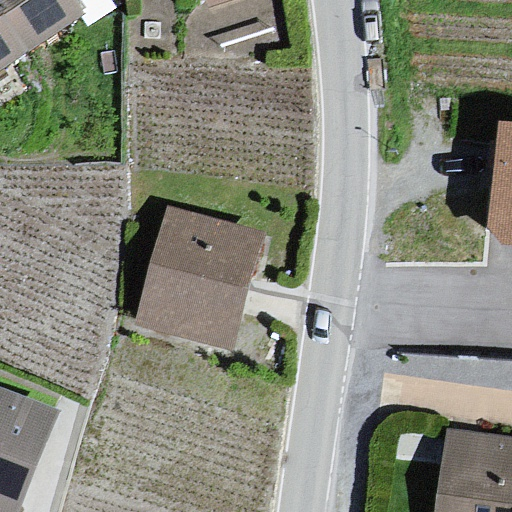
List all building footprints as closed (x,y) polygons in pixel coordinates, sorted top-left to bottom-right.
[(0,0),(0,68),(81,16),(70,0),(0,0)] [(189,0),(202,39),(266,18),(259,0),(189,0)] [(511,125),(500,124),(488,229),(505,245),(511,244),(511,125)] [(241,349),(270,236),(168,209),(138,322),(241,349)] [(0,511),(22,511),(61,414),(0,390),(0,511)] [(511,511),(511,441),(445,432),(433,511),(511,511)]
